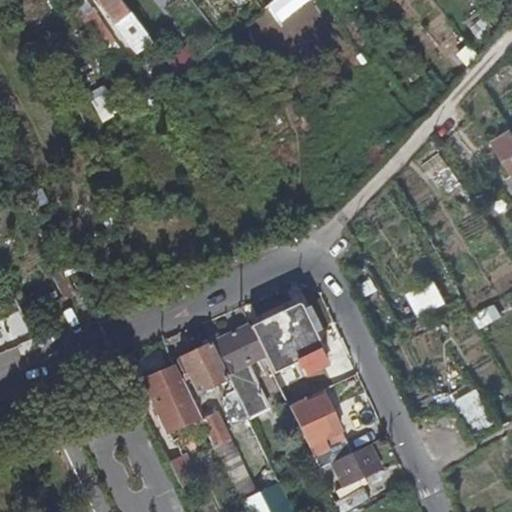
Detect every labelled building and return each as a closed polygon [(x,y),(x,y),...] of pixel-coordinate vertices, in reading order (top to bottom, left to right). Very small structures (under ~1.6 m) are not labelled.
[(97,0),(122,32),(137,21),(120,0),(97,0)] [(87,2),(76,10),(102,49),(114,39),(87,2)] [(425,77),(398,40),(377,55),(404,93),(425,77)] [(99,122),(117,114),(104,84),(86,92),(99,122)] [(511,133),(493,144),(511,173),(511,133)] [(443,196),(460,184),(438,152),(421,164),(443,196)] [(433,280),(405,294),(417,318),(445,304),(433,280)] [(306,298),(251,325),(273,374),(296,363),(304,376),(330,363),(316,334),(322,330),(306,298)] [(478,329),(501,319),(495,305),(472,315),(478,329)] [(248,326),(212,344),(235,392),(247,419),(269,408),(249,365),(262,359),(248,326)] [(227,381),(210,346),(183,359),(199,394),(227,381)] [(165,454),(208,435),(201,419),(177,368),(135,388),(165,454)] [(474,391),(456,399),(470,430),(488,423),(474,391)] [(247,419),(235,392),(222,398),(233,421),(237,419),(246,437),(254,433),(247,419)] [(288,407),(319,471),(344,459),(353,455),(345,442),(342,443),(328,450),(323,440),(337,433),(339,432),(321,397),(306,405),(303,400),(288,407)] [(208,435),(218,457),(237,447),(220,410),(201,419),(208,435)] [(328,450),(342,443),(337,433),(323,440),(328,450)] [(377,465),(369,447),(353,455),(344,459),(352,477),(363,472),(377,465)] [(184,491),(201,483),(188,456),(171,464),(184,491)] [(368,483),(363,472),(352,477),(339,484),(344,495),(361,487),(368,483)] [(290,511),(276,483),(240,501),(245,511),(290,511)] [(351,511),(370,502),(361,487),(344,495),(337,499),(343,511),(351,511)]
